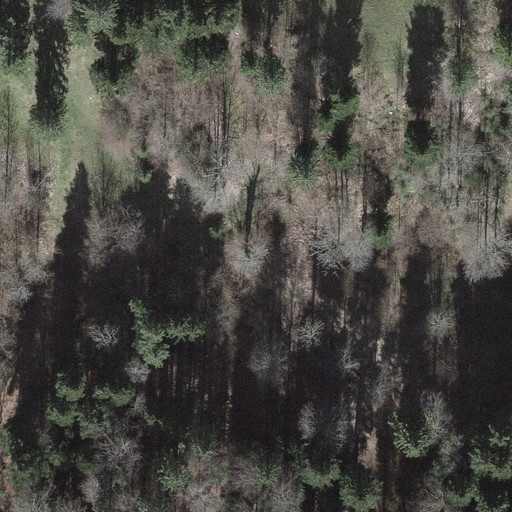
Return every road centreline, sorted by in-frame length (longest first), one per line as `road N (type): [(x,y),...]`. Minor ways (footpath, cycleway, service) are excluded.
road 1 (track): [(511,477),(475,427),(215,243),(64,110)]
road 2 (track): [(0,427),(44,327),(65,239),(64,110)]
road 3 (track): [(275,285),(332,361),(358,420),(371,511)]
road 4 (track): [(4,0),(13,36),(64,110)]
